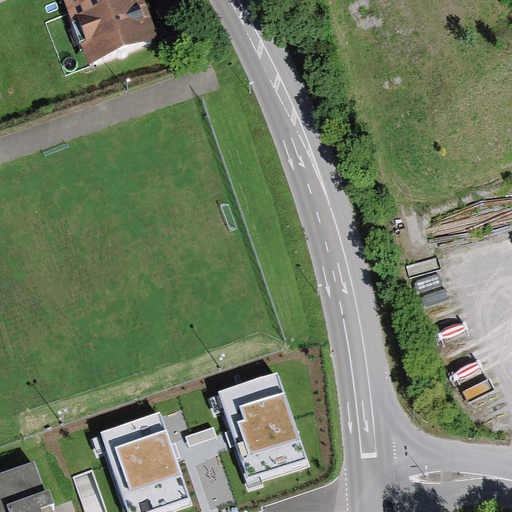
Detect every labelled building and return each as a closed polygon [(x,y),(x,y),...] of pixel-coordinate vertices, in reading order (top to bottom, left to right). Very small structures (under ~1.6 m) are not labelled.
[(60,0),(88,75),(156,51),(138,0),(60,0)] [(277,375),(220,395),(236,439),(252,486),(309,467),(277,375)] [(102,433),(129,511),(167,511),(191,504),(160,414),(102,433)] [(213,429),(187,437),(190,446),(216,438),(213,429)] [(50,511),(34,464),(0,475),(0,511),(50,511)]
